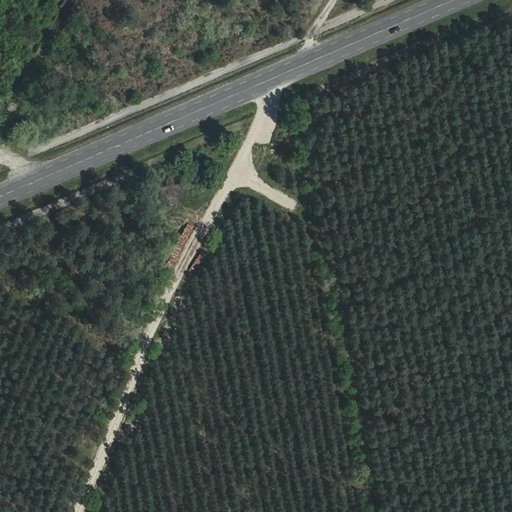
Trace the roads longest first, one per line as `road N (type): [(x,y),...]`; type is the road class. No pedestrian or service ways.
road 1 (track): [(339,0),(201,233),(81,511)]
road 2 (secondary): [(455,0),(0,196)]
road 3 (track): [(82,0),(0,155)]
